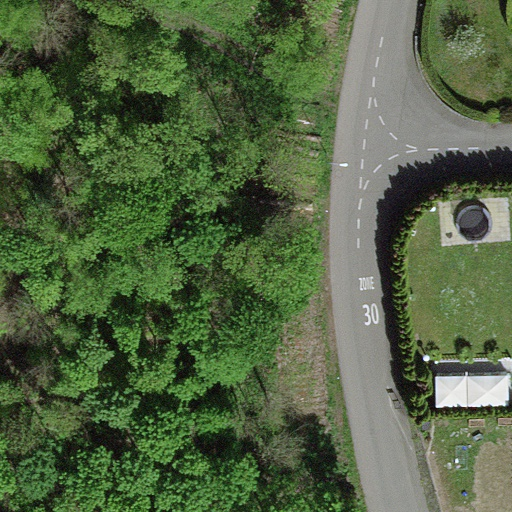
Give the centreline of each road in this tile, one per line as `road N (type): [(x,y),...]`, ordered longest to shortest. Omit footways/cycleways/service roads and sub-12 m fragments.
road 1 (residential): [(381,148),(377,268),(394,511)]
road 2 (residential): [(402,0),(381,148)]
road 3 (residential): [(381,148),(511,152)]
